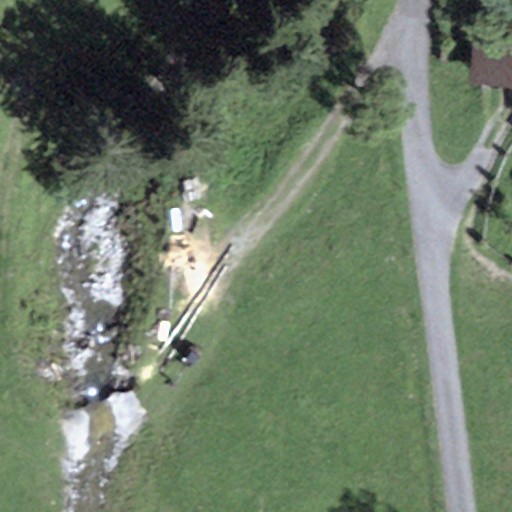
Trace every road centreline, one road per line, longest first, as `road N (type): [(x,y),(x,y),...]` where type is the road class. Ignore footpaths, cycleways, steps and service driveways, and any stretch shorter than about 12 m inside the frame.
road 1 (unclassified): [(420,0),(414,108),(464,511)]
road 2 (track): [(430,232),(494,139),(511,98)]
